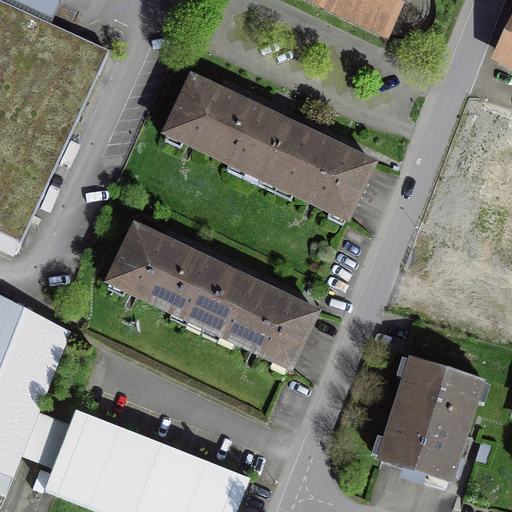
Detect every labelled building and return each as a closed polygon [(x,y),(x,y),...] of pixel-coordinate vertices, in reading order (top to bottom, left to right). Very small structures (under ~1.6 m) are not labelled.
[(0,0),(0,242),(22,252),(109,39),(52,16),(58,0),(0,0)] [(296,0),(388,43),(408,0),(296,0)] [(511,21),(491,63),(511,73),(511,21)] [(166,135),(262,181),(288,126),(193,80),(166,135)] [(373,166),(288,126),(262,181),(347,221),(373,166)] [(205,329),(231,274),(135,229),(109,284),(205,329)] [(231,274),(205,329),(290,370),(316,314),(231,274)] [(38,415),(70,334),(58,328),(0,297),(0,473),(1,474),(0,475),(0,495),(5,497),(24,449),(38,415)] [(412,362),(381,461),(449,483),(481,384),(412,362)] [(45,492),(97,511),(237,511),(250,480),(76,413),(70,428),(38,415),(24,449),(57,462),(45,492)]
